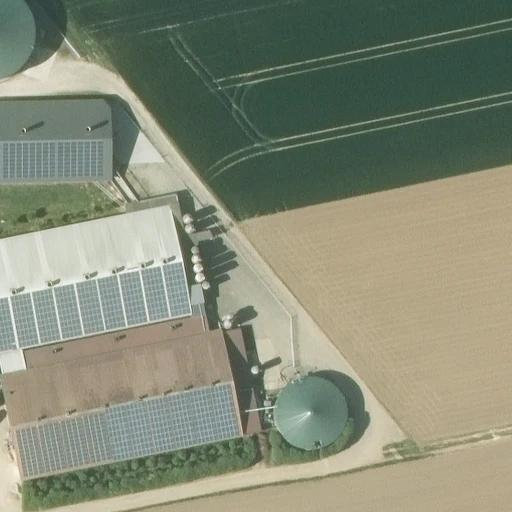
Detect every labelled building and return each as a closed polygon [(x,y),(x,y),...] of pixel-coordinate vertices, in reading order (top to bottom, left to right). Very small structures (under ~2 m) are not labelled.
[(0,0),(0,81),(2,81),(9,78),(16,72),(22,66),(27,59),(30,51),(32,43),(32,34),(31,25),(28,17),(24,10),(19,3),(15,0),(0,0)] [(0,108),(0,181),(108,179),(107,114),(101,107),(0,108)] [(137,202),(153,192),(137,166),(122,176),(137,202)] [(16,240),(0,243),(0,352),(3,352),(3,356),(0,356),(0,369),(2,378),(23,374),(18,350),(16,350),(16,349),(37,345),(37,346),(38,346),(38,345),(59,340),(59,342),(60,342),(60,340),(81,336),(81,338),(82,338),(81,336),(102,332),(103,333),(103,331),(124,327),(125,329),(125,327),(146,323),(146,325),(147,324),(147,323),(168,318),(168,320),(169,320),(168,318),(189,314),(189,316),(190,316),(168,208),(168,210),(147,214),(147,212),(146,212),(147,214),(126,218),(125,217),(124,217),(125,218),(104,223),(103,221),(103,223),(82,227),(82,225),(81,225),(81,227),(60,231),(60,230),(59,230),(59,232),(39,236),(38,234),(37,234),(38,236),(17,240),(16,238),(16,239),(16,240)] [(2,378),(0,378),(0,383),(20,481),(240,437),(219,334),(23,374),(2,378)] [(345,420),(346,412),(344,405),(342,399),(338,393),(333,388),(327,384),(320,381),(313,379),(306,379),(299,380),(293,383),(287,387),(281,392),(277,398),(274,404),(273,411),(273,418),(274,425),(277,432),(281,438),(286,443),(291,447),(298,450),(305,451),(312,452),(319,450),(326,448),(332,444),(337,439),(341,433),(344,427),(345,420)]
